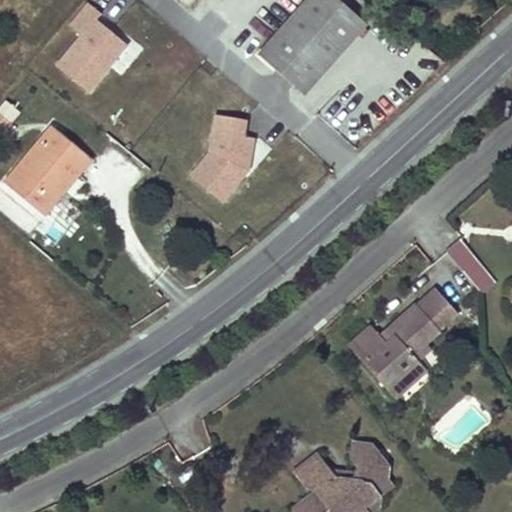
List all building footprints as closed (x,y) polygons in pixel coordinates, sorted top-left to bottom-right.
[(333,0),(311,0),(260,56),(304,96),(365,29),(333,0)] [(89,93),(126,46),(98,24),(103,18),(100,15),(87,5),(72,25),(84,34),(58,68),(89,93)] [(0,139),(19,112),(3,101),(0,104),(0,139)] [(215,117),(212,134),(209,159),(190,182),(223,209),(251,174),(256,140),(246,139),(248,121),(215,117)] [(57,202),(53,198),(86,159),(51,129),(6,183),(45,216),(57,202)] [(86,159),(53,198),(57,202),(90,162),(86,159)] [(459,242),(445,255),(484,297),(498,284),(459,242)] [(388,346),(382,339),(373,328),(351,347),(388,389),(400,378),(405,383),(424,367),(419,361),(431,349),(428,345),(441,333),(419,307),(390,332),(396,339),(388,346)] [(390,332),(382,339),(388,346),(396,339),(390,332)] [(400,378),(388,389),(397,400),(429,373),(424,367),(405,383),(400,378)] [(296,511),(375,511),(380,508),(381,497),(395,486),(388,478),(390,466),(384,459),(378,459),(378,451),(373,445),(355,444),(353,462),(358,468),(358,470),(357,476),(351,482),(341,480),(330,466),(321,454),(297,473),(310,490),(316,491),(316,498),(313,501),(311,498),(296,509),(296,511)] [(358,470),(330,466),(341,480),(351,482),(357,476),(358,470)]
